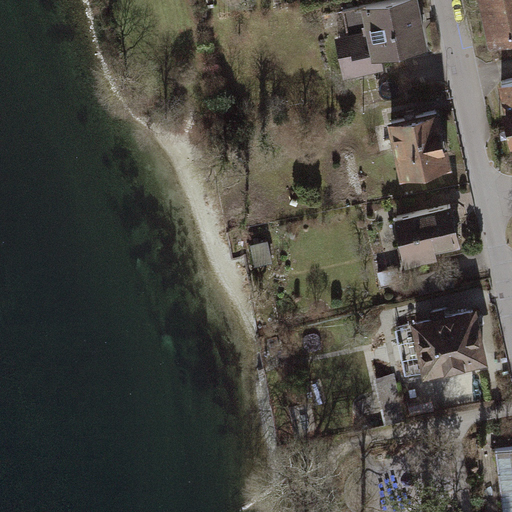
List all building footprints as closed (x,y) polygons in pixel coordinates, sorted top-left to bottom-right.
[(422,0),(365,10),(369,30),(340,35),(347,76),(386,69),(384,58),(431,51),(422,0)] [(511,0),(486,0),(496,46),(511,42),(511,0)] [(446,112),(393,122),(404,177),(457,167),(446,112)] [(459,205),(398,216),(407,264),(445,257),(443,247),(467,243),(459,205)] [(482,306),(416,320),(428,375),(494,361),(482,306)] [(511,511),(511,443),(500,445),(506,511),(511,511)]
